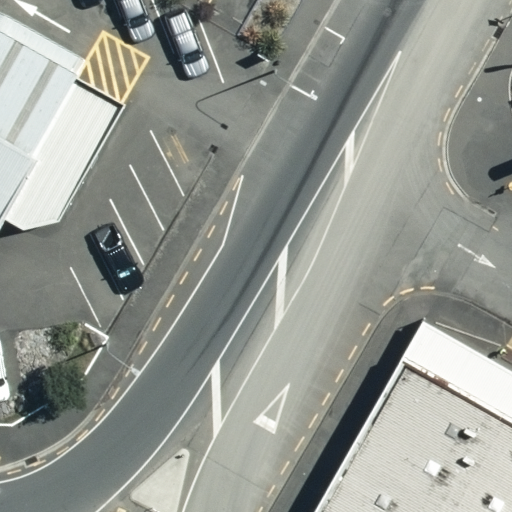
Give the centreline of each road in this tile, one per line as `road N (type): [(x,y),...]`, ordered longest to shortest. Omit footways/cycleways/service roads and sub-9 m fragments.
road 1 (unclassified): [(13,511),(67,489),(164,413),(271,284)]
road 2 (unclassified): [(434,0),(271,284)]
road 3 (unclassified): [(271,284),(213,511)]
